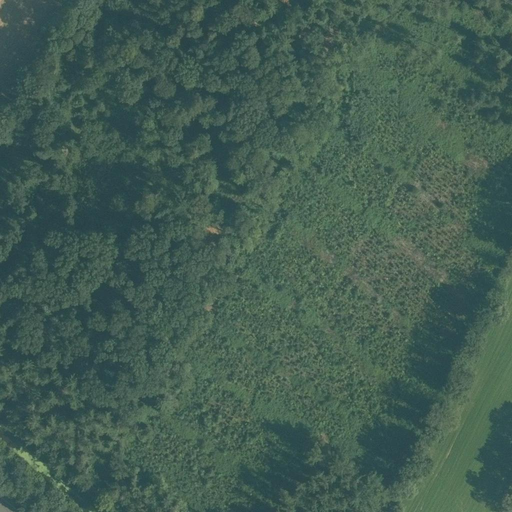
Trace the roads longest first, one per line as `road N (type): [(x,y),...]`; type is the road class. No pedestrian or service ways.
road 1 (track): [(89,489),(382,0)]
road 2 (track): [(113,511),(0,408)]
